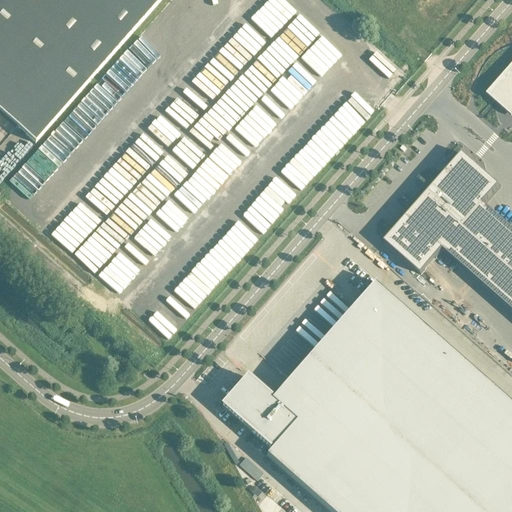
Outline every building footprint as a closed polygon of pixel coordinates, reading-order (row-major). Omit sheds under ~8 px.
[(0,0),(0,112),(35,144),(214,302),(409,80),(317,0),(0,0)] [(511,66),(486,95),(511,118),(511,117),(511,66)] [(462,154),(384,243),(421,276),(443,251),(511,311),(511,230),(484,205),(500,187),(462,154)] [(272,450),(266,456),(329,511),(467,511),(511,461),(511,402),(375,283),(272,400),(247,378),(222,406),(272,450)] [(246,457),(239,465),(256,481),(263,474),(246,457)]
